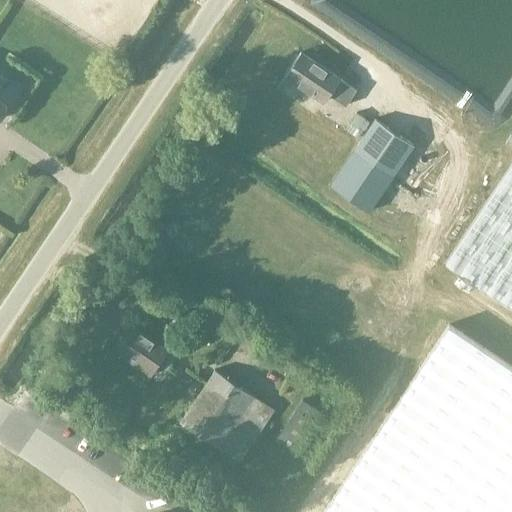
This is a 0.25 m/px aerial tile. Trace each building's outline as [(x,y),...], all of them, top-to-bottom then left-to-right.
[(356,90),(340,79),(300,52),(285,76),(324,102),(329,94),(346,105),(356,90)] [(0,119),(22,87),(0,71),(0,119)] [(414,145),(375,119),(354,151),(392,177),(414,145)] [(511,162),(445,262),(511,307),(511,162)] [(511,511),(511,366),(448,324),(321,511),(511,511)] [(166,370),(175,357),(165,351),(166,350),(129,325),(113,349),(150,373),(157,364),(166,370)] [(218,448),(253,396),(213,370),(179,422),(218,448)] [(253,396),(218,448),(239,462),(274,410),(253,396)] [(300,455),(325,417),(301,401),(276,439),(300,455)]
